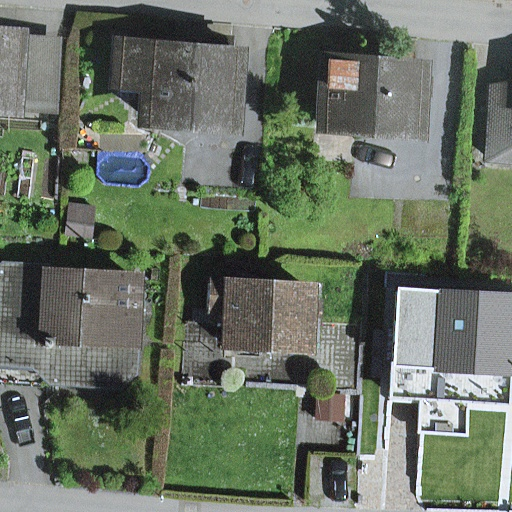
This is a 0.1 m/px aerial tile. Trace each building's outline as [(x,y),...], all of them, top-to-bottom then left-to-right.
[(0,106),(48,111),(54,38),(0,34),(0,106)] [(208,52),(222,54),(223,40),(209,39),(208,52)] [(148,81),(145,117),(220,123),(226,54),(222,54),(208,52),(120,45),(118,70),(139,72),(138,80),(148,81)] [(327,62),(321,126),(409,133),(412,94),(413,79),(414,69),(327,62)] [(412,94),(424,95),(425,80),(413,79),(412,94)] [(511,159),(511,100),(490,99),(485,157),(511,159)] [(48,382),(113,386),(124,374),(130,280),(1,272),(0,282),(0,378),(29,381),(39,372),(48,382)] [(302,350),(303,317),(315,318),(316,304),(304,303),(305,289),(209,284),(208,305),(228,306),(226,345),(302,350)] [(504,371),(506,335),(511,335),(511,317),(507,317),(508,301),(431,296),(427,366),(504,371)]
